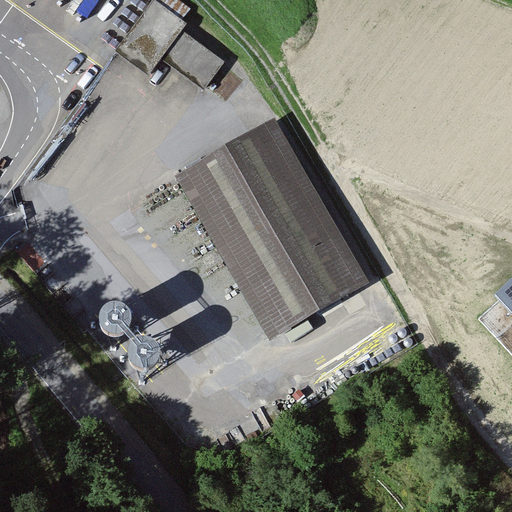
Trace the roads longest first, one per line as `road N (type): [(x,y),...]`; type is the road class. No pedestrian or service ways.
road 1 (track): [(511,458),(467,409),(285,88),(208,0)]
road 2 (residential): [(0,305),(170,511)]
